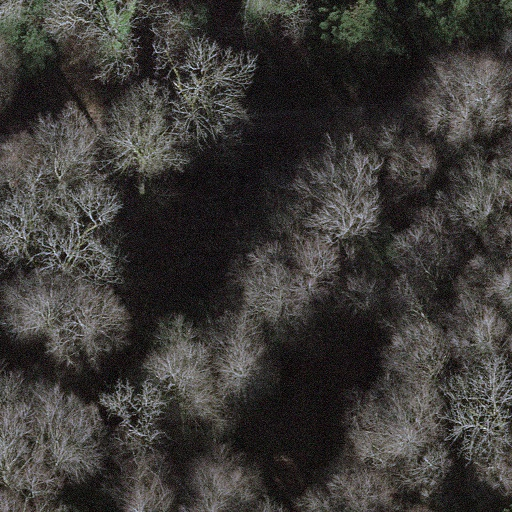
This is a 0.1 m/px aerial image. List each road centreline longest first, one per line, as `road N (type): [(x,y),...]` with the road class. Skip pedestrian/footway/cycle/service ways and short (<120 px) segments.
road 1 (track): [(0,143),(511,105)]
road 2 (track): [(437,511),(0,384)]
